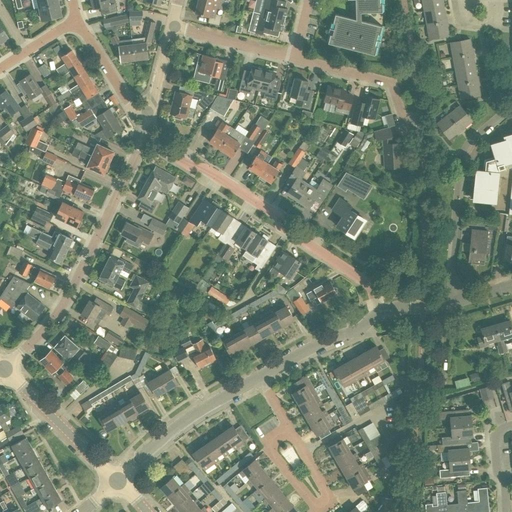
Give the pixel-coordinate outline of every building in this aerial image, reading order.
[(57,0),(37,0),(39,8),(58,4),(57,0)] [(90,0),(92,9),(100,7),(102,14),(117,11),(116,3),(114,0),(90,0)] [(198,0),(198,3),(208,6),(222,9),(224,0),(198,0)] [(285,20),(288,9),(285,8),(287,2),(278,0),(264,0),(261,13),(258,13),(285,20)] [(383,12),(382,0),(355,0),(356,19),(336,14),(333,23),(336,23),(333,35),(330,34),(328,43),(375,55),(377,46),(375,45),(378,34),(380,35),(383,26),(362,21),(361,12),(383,12)] [(422,0),(424,11),(444,8),(442,0),(422,0)] [(222,9),(208,6),(198,3),(195,13),(209,17),(207,23),(219,26),(222,16),(216,14),(217,8),(222,10),(222,9)] [(58,4),(39,8),(42,21),(61,17),(58,4)] [(427,25),(448,21),(447,17),(446,17),(444,8),(424,11),(427,25)] [(130,26),(140,26),(140,21),(143,21),(143,20),(143,12),(143,10),(129,11),(129,14),(129,16),(130,26)] [(282,31),(285,20),(258,13),(253,33),(263,35),(263,33),(278,37),(280,31),(282,31)] [(111,26),(129,22),(127,15),(109,18),(111,26)] [(149,45),(152,33),(155,23),(148,21),(145,31),(144,37),(132,39),(134,60),(148,58),(146,46),(149,45)] [(448,21),(427,25),(430,39),(449,36),(447,26),(448,26),(448,21)] [(0,44),(8,39),(0,26),(0,44)] [(121,62),(134,60),(132,39),(131,39),(119,41),(116,35),(110,38),(116,49),(119,49),(121,62)] [(453,57),(473,54),(473,48),(471,48),(470,40),(451,43),(453,57)] [(56,69),(51,72),(54,75),(58,72),(58,73),(78,61),(71,50),(61,56),(65,64),(56,69)] [(455,71),(475,67),(473,58),(474,58),(473,54),(453,57),(455,71)] [(223,63),(215,61),(216,58),(203,55),(201,62),(197,61),(193,80),(209,84),(211,76),(216,78),(213,89),(222,92),(226,75),(220,73),(223,63)] [(74,78),(84,71),(78,61),(58,73),(61,77),(70,71),(74,78)] [(50,73),(44,64),(38,68),(44,77),(50,73)] [(259,90),(264,70),(252,67),(249,81),(242,80),(239,91),(251,94),(253,88),(259,90)] [(458,84),(478,81),(477,75),(476,75),(475,67),(455,71),(458,84)] [(272,87),(276,73),(264,70),(259,90),(265,91),(263,98),(276,101),(279,89),(272,87)] [(84,71),(74,78),(78,84),(69,90),(72,94),(91,82),(84,71)] [(40,88),(30,74),(20,82),(17,84),(24,96),(28,93),(31,99),(41,92),(44,98),(45,98),(50,106),(56,102),(51,94),(45,84),(40,88)] [(309,108),(312,95),(313,91),(306,89),(308,81),(295,78),(291,96),(297,98),(295,104),(309,108)] [(478,81),(458,84),(460,98),(480,95),(478,85),(479,85),(478,81)] [(87,111),(103,101),(98,92),(91,82),(72,94),(71,94),(75,100),(79,98),(87,111)] [(214,95),(203,92),(180,86),(178,93),(176,92),(170,114),(174,115),(174,118),(180,119),(182,117),(186,118),(191,97),(199,98),(197,104),(204,110),(213,100),(214,95)] [(348,114),(353,95),(346,93),(346,91),(329,87),(325,102),(337,105),(336,111),(348,114)] [(19,109),(22,115),(29,111),(25,105),(20,108),(10,94),(9,95),(6,91),(0,94),(0,107),(1,109),(5,107),(11,115),(19,109)] [(210,108),(224,116),(233,100),(217,96),(210,108)] [(374,119),(379,99),(365,96),(363,103),(356,101),(351,123),(349,128),(357,130),(358,125),(362,127),(365,117),(374,119)] [(78,116),(71,121),(73,124),(74,125),(82,129),(82,127),(97,117),(105,129),(95,135),(105,140),(106,139),(121,130),(109,110),(103,101),(87,111),(78,117),(78,116)] [(460,130),(465,127),(464,127),(471,121),(459,105),(448,113),(460,130)] [(26,131),(32,128),(33,127),(38,124),(32,114),(31,114),(29,111),(22,115),(25,119),(20,122),(26,131)] [(68,119),(63,111),(56,115),(61,123),(68,119)] [(457,133),(460,130),(448,113),(437,122),(449,138),(456,132),(457,133)] [(216,131),(209,142),(221,150),(230,137),(229,136),(225,133),(230,127),(222,121),(219,119),(213,128),(216,131)] [(246,136),(254,142),(263,130),(261,128),(257,126),(255,124),(254,123),(246,136)] [(7,125),(0,130),(0,135),(4,141),(14,134),(14,133),(7,125)] [(30,145),(57,157),(57,156),(46,151),(49,145),(39,141),(43,132),(33,127),(32,128),(25,143),(30,146),(30,145)] [(392,144),(392,136),(393,136),(390,127),(375,131),(377,141),(382,139),(382,144),(384,144),(386,168),(401,167),(400,157),(402,157),(401,143),(392,144)] [(230,137),(221,150),(232,157),(241,144),(240,144),(245,137),(237,132),(234,129),(229,136),(230,137)] [(345,147),(353,135),(344,129),(336,142),(345,147)] [(263,130),(254,142),(255,142),(253,144),(260,149),(269,134),(263,130)] [(360,143),(363,137),(366,134),(358,131),(357,133),(353,139),(352,138),(349,144),(356,148),(360,143)] [(495,201),(498,170),(505,168),(503,164),(511,160),(511,133),(503,137),(504,140),(490,144),(495,158),(485,161),(485,170),(476,169),(473,199),(495,201)] [(95,150),(84,145),(78,142),(76,148),(81,151),(108,163),(113,152),(97,145),(95,150)] [(298,148),(288,163),(289,164),(295,168),(298,162),(305,152),(309,146),(303,142),(299,148),(298,148)] [(53,166),(57,157),(30,145),(30,146),(29,151),(43,157),(42,161),(53,166)] [(329,152),(322,147),(315,158),(322,162),(329,152)] [(108,163),(81,151),(76,148),(75,148),(71,155),(78,159),(79,157),(90,161),(87,167),(103,174),(108,163)] [(256,156),(248,168),(260,176),(268,164),(267,164),(272,157),(261,150),(257,156),(256,156)] [(268,164),(260,176),(258,178),(265,183),(266,180),(271,183),(279,171),(278,171),(282,165),(276,160),(272,166),(268,164)] [(298,201),(312,180),(311,180),(308,185),(301,180),(306,172),(304,171),(306,167),(298,162),(295,168),(291,173),(285,182),(292,186),(287,193),(298,201)] [(167,194),(172,183),(176,178),(155,167),(149,179),(161,185),(159,189),(167,194)] [(48,188),(61,194),(63,190),(74,195),(89,201),(94,189),(80,183),(81,180),(68,175),(65,182),(57,178),(54,186),(47,182),(45,183),(43,186),(48,188)] [(159,189),(161,185),(149,179),(138,198),(141,200),(138,206),(152,214),(156,205),(156,202),(152,200),(159,189)] [(312,180),(298,201),(309,208),(313,201),(320,205),(333,185),(323,179),(319,185),(312,180)] [(61,194),(48,188),(48,189),(45,195),(58,201),(59,200),(61,195),(61,194)] [(69,198),(61,195),(59,200),(62,202),(55,217),(77,227),(79,227),(83,221),(80,220),(84,213),(77,210),(78,207),(73,205),(72,207),(66,205),(69,198)] [(204,199),(197,208),(189,221),(197,226),(200,223),(203,225),(205,222),(211,226),(221,211),(218,209),(220,206),(213,202),(212,204),(211,204),(204,199)] [(340,199),(333,210),(343,217),(337,226),(354,238),(365,220),(348,209),(351,206),(340,199)] [(182,218),(189,208),(178,201),(172,211),(172,212),(182,218)] [(33,215),(47,222),(49,223),(53,215),(37,207),(33,215)] [(182,218),(172,212),(172,211),(168,217),(178,224),(182,218)] [(225,244),(234,230),(227,225),(232,218),(221,211),(211,226),(217,230),(216,232),(220,235),(218,239),(225,244)] [(507,231),(509,216),(508,216),(509,214),(499,213),(497,230),(501,230),(507,231)] [(44,228),(47,222),(33,215),(30,221),(44,228)] [(163,236),(168,226),(152,218),(147,228),(163,236)] [(183,218),(176,228),(187,236),(194,225),(183,218)] [(133,225),(133,226),(126,223),(121,234),(127,237),(126,241),(133,244),(136,238),(141,241),(148,244),(153,234),(133,225)] [(32,227),(29,233),(67,252),(69,246),(72,247),(75,241),(72,240),(59,233),(55,231),(52,237),(32,227)] [(226,245),(219,255),(223,258),(227,261),(235,249),(233,247),(234,246),(239,249),(241,247),(246,250),(257,234),(246,227),(241,234),(234,230),(225,244),(226,245)] [(484,260),(487,231),(471,230),(468,258),(484,260)] [(61,263),(67,252),(29,233),(28,235),(38,240),(35,244),(50,251),(48,257),(61,263)] [(246,250),(243,255),(248,259),(257,265),(254,269),(259,272),(272,253),(276,246),(267,241),(269,238),(263,234),(262,237),(257,234),(246,250)] [(511,236),(507,236),(506,244),(505,244),(503,260),(509,261),(510,262),(511,262),(511,236)] [(19,260),(23,251),(11,246),(7,255),(19,260)] [(290,279),(300,263),(283,251),(268,273),(276,278),(279,273),(290,279)] [(133,266),(125,261),(111,254),(105,267),(119,274),(127,278),(133,266)] [(34,267),(32,266),(32,265),(24,261),(18,273),(27,277),(29,273),(30,274),(37,277),(35,281),(49,288),(50,288),(52,287),(53,284),(53,282),(55,277),(40,270),(34,266),(34,267)] [(117,277),(119,274),(105,267),(99,279),(121,290),(125,281),(117,277)] [(146,313),(149,307),(140,302),(144,294),(143,294),(150,282),(135,274),(129,286),(133,289),(125,303),(136,309),(136,308),(146,313)] [(44,307),(28,294),(28,292),(26,290),(31,284),(14,276),(0,296),(0,298),(12,308),(14,306),(33,321),(34,320),(36,321),(46,309),(44,307)] [(205,292),(210,285),(202,279),(196,286),(205,292)] [(333,287),(330,282),(323,286),(321,284),(313,289),(314,290),(306,293),(310,301),(313,299),(317,305),(322,303),(337,294),(336,293),(338,292),(335,287),(333,287)] [(276,289),(279,293),(285,294),(286,291),(285,290),(280,287),(278,283),(274,285),(277,289),(276,289)] [(219,292),(218,291),(219,290),(212,286),(207,293),(214,297),(215,296),(216,297),(219,292)] [(268,299),(279,293),(276,289),(266,295),(268,299)] [(219,292),(216,297),(227,304),(230,299),(219,292)] [(258,305),(268,299),(266,295),(255,300),(258,305)] [(114,308),(96,297),(93,302),(89,300),(81,315),(93,322),(96,316),(102,319),(105,314),(109,316),(114,308)] [(309,309),(301,297),(293,302),(302,314),(309,309)] [(247,311),(258,305),(255,300),(245,306),(247,311)] [(290,312),(286,306),(284,302),(278,305),(281,309),(276,312),(283,326),(294,320),(293,317),(295,316),(293,311),(290,312)] [(144,329),(149,320),(124,306),(119,315),(123,317),(120,323),(127,328),(131,322),(144,329)] [(237,317),(247,311),(245,306),(234,312),(237,317)] [(276,312),(273,308),(263,314),(273,332),(283,326),(276,312)] [(227,322),(237,317),(234,312),(224,318),(227,322)] [(263,338),(273,332),(263,314),(258,316),(260,321),(255,324),(263,338)] [(216,328),(227,322),(224,318),(213,324),(216,328)] [(255,324),(253,319),(247,322),(249,327),(244,329),(252,344),(263,338),(255,324)] [(504,344),(502,338),(511,335),(511,328),(510,320),(496,324),(503,352),(508,351),(506,343),(504,344)] [(499,354),(503,352),(496,324),(481,329),(483,335),(477,337),(480,348),(487,346),(486,343),(496,340),(498,345),(497,346),(499,354)] [(244,329),(242,325),(236,329),(238,333),(234,335),(242,350),(252,344),(244,329)] [(112,341),(121,346),(124,340),(116,335),(109,330),(104,338),(111,343),(112,341)] [(242,350),(234,335),(232,331),(226,334),(228,338),(223,341),(231,355),(242,350)] [(107,351),(111,344),(98,336),(94,343),(107,351)] [(72,342),(66,337),(56,347),(69,359),(72,356),(80,364),(88,355),(73,341),(72,342)] [(177,362),(189,356),(185,347),(192,343),(188,337),(180,340),(183,347),(172,352),(177,362)] [(205,348),(204,346),(205,346),(202,340),(193,344),(197,352),(192,354),(199,368),(216,360),(209,346),(205,348)] [(381,367),(378,363),(389,357),(384,347),(379,350),(376,346),(366,352),(374,366),(373,366),(375,370),(381,367)] [(114,361),(117,356),(109,350),(106,355),(114,361)] [(56,357),(51,352),(41,361),(46,366),(45,367),(52,374),(53,372),(66,385),(74,378),(73,377),(69,372),(66,370),(68,368),(63,363),(63,364),(56,356),(56,357)] [(145,365),(150,354),(145,352),(140,363),(145,365)] [(368,369),(373,366),(366,352),(355,358),(365,376),(370,373),(368,369)] [(111,365),(114,361),(106,355),(103,359),(111,365)] [(355,382),(365,376),(355,358),(345,364),(355,382)] [(108,370),(111,365),(103,359),(99,364),(108,370)] [(139,376),(145,365),(140,363),(135,374),(139,376)] [(105,374),(108,370),(99,364),(96,368),(105,374)] [(344,388),(355,382),(345,364),(334,370),(342,384),(344,388)] [(157,371),(168,390),(178,384),(175,378),(168,368),(167,365),(157,371)] [(73,369),(69,372),(73,377),(77,373),(73,369)] [(490,377),(488,370),(482,371),(469,374),(471,382),(484,378),(490,377)] [(157,396),(168,390),(157,371),(151,375),(153,378),(148,381),(143,374),(138,377),(152,399),(157,396)] [(122,386),(139,376),(135,374),(131,376),(130,375),(119,382),(122,386)] [(382,381),(385,385),(397,379),(395,374),(382,381)] [(316,393),(317,394),(325,388),(330,386),(324,375),(319,378),(322,384),(314,389),(306,376),(291,385),(295,392),(292,394),(298,404),(316,393)] [(80,394),(89,386),(83,380),(75,389),(80,394)] [(374,391),(385,385),(382,381),(371,386),(374,391)] [(509,381),(501,384),(510,412),(511,411),(511,390),(511,391),(509,381)] [(112,392),(122,386),(119,382),(109,388),(112,392)] [(483,401),(494,397),(491,385),(479,389),(483,401)] [(336,396),(330,386),(325,388),(331,399),(336,396)] [(363,397),(374,391),(371,386),(361,392),(363,397)] [(101,399),(112,392),(109,388),(99,394),(101,399)] [(129,399),(138,413),(148,407),(140,393),(138,389),(133,392),(135,396),(130,399),(129,399)] [(363,397),(361,392),(350,399),(352,403),(357,400),(363,411),(369,408),(363,397)] [(316,393),(298,404),(304,414),(318,406),(322,404),(317,394),(316,393)] [(91,405),(101,399),(99,394),(81,405),(85,411),(93,406),(91,405)] [(128,395),(127,396),(127,395),(123,398),(125,402),(120,405),(118,401),(117,402),(119,405),(127,419),(138,413),(129,399),(130,399),(128,395)] [(337,409),(342,406),(336,396),(331,399),(337,409)] [(119,405),(117,402),(112,405),(114,408),(109,411),(107,407),(107,408),(109,411),(117,425),(127,419),(119,405)] [(2,403),(0,404),(0,423),(0,424),(7,437),(10,441),(23,433),(19,425),(10,430),(5,421),(11,418),(2,403)] [(321,412),(318,406),(304,414),(310,425),(324,417),(328,414),(326,409),(321,412)] [(342,406),(337,409),(344,419),(348,417),(342,406)] [(107,408),(96,414),(99,418),(107,431),(117,425),(109,411),(107,408)] [(450,428),(472,426),(471,415),(469,415),(469,409),(439,412),(440,420),(450,419),(450,428)] [(80,421),(85,426),(90,422),(84,416),(80,421)] [(324,417),(310,425),(316,436),(318,434),(320,439),(330,433),(328,429),(335,425),(331,420),(327,422),(324,417)] [(279,421),(259,431),(263,438),(283,428),(279,421)] [(232,446),(234,450),(245,443),(243,441),(249,437),(241,425),(235,429),(232,426),(222,433),(232,446)] [(442,445),(467,443),(472,442),(471,437),(473,437),(472,426),(450,428),(451,436),(441,437),(442,444),(437,445),(442,445)] [(362,428),(360,429),(358,430),(364,441),(368,438),(362,428)] [(370,451),(374,448),(374,447),(384,441),(379,432),(368,438),(364,441),(370,451)] [(232,446),(222,433),(212,440),(222,453),(224,457),(229,453),(227,450),(232,446)] [(349,449),(349,450),(353,447),(347,436),(343,439),(343,438),(328,447),(334,457),(349,449)] [(0,446),(10,441),(7,437),(0,440),(0,446)] [(18,456),(32,448),(26,438),(11,446),(18,456)] [(222,453),(212,440),(203,447),(208,454),(215,464),(219,460),(217,457),(222,453)] [(448,461),(470,459),(469,448),(467,448),(467,443),(442,445),(437,445),(438,452),(447,452),(448,461)] [(215,464),(208,454),(203,447),(192,454),(202,467),(204,471),(215,464)] [(23,467),(38,459),(32,448),(18,456),(23,467)] [(376,461),(380,459),(374,448),(370,451),(376,461)] [(352,455),(349,450),(349,449),(334,457),(340,468),(355,460),(359,457),(356,452),(352,455)] [(244,464),(253,456),(250,452),(241,460),(244,464)] [(29,477),(44,469),(38,459),(23,467),(29,477)] [(380,459),(376,461),(380,467),(384,476),(389,473),(380,459)] [(470,459),(448,461),(449,469),(439,470),(440,478),(469,475),(469,470),(471,469),(470,459)] [(235,471),(244,464),(241,460),(232,467),(235,471)] [(250,480),(263,470),(255,460),(242,470),(239,473),(242,478),(246,475),(250,479),(250,480)] [(358,465),(355,460),(340,468),(346,478),(365,468),(362,463),(358,465)] [(188,465),(195,474),(199,470),(192,461),(188,465)] [(4,464),(0,466),(0,468),(5,477),(10,475),(9,474),(4,464)] [(225,479),(235,471),(232,467),(222,475),(225,479)] [(358,496),(367,490),(363,483),(367,481),(371,478),(365,468),(346,478),(352,489),(353,488),(358,496)] [(44,469),(29,477),(35,487),(35,488),(50,480),(44,469)] [(203,483),(207,479),(199,470),(195,474),(203,483)] [(258,489),(270,479),(263,470),(250,480),(250,479),(246,482),(250,487),(254,484),(257,489),(258,489)] [(10,475),(5,477),(11,488),(20,483),(14,472),(9,474),(10,475)] [(219,484),(225,479),(222,475),(216,480),(219,484)] [(180,487),(180,486),(173,477),(160,488),(168,497),(180,487)] [(424,477),(425,485),(434,484),(433,477),(424,477)] [(211,492),(215,488),(207,479),(203,483),(211,492)] [(265,498),(278,488),(270,479),(258,489),(257,489),(254,491),(258,496),(261,493),(265,498)] [(35,487),(30,490),(33,495),(38,493),(41,498),(56,490),(50,480),(35,488),(35,487)] [(17,498),(21,496),(21,495),(25,493),(20,483),(11,488),(17,498)] [(176,506),(192,492),(184,483),(180,486),(180,487),(168,497),(176,506)] [(231,496),(235,493),(227,483),(223,487),(231,496)] [(215,488),(211,492),(219,501),(211,508),(215,511),(216,511),(227,503),(215,488)] [(273,508),(286,497),(278,488),(265,498),(262,501),(266,505),(269,502),(273,507),(273,508)] [(468,511),(489,511),(487,488),(477,489),(479,502),(468,503),(467,503),(468,511)] [(41,498),(27,506),(23,509),(24,511),(41,511),(42,511),(39,506),(44,503),(47,509),(62,501),(56,490),(41,498)] [(468,503),(466,490),(457,491),(458,504),(447,505),(447,511),(468,511),(467,503),(468,503)] [(187,511),(196,505),(200,502),(192,492),(176,506),(180,511),(187,511)] [(437,506),(433,507),(432,503),(425,504),(425,507),(425,511),(447,511),(447,505),(445,492),(436,493),(437,506)] [(239,505),(243,502),(235,493),(231,496),(239,505)] [(17,498),(23,509),(27,506),(21,496),(17,498)] [(286,511),(293,506),(286,497),(273,508),(273,507),(269,510),(271,511),(276,511),(277,511),(276,511),(286,511)] [(385,498),(384,507),(390,508),(392,499),(385,498)] [(12,511),(9,511),(7,508),(3,501),(0,502),(0,503),(3,510),(2,511),(3,511),(19,511),(18,509),(12,511)] [(244,511),(249,511),(250,511),(243,502),(239,505),(244,511)] [(232,511),(239,511),(232,503),(221,511),(232,511)]
